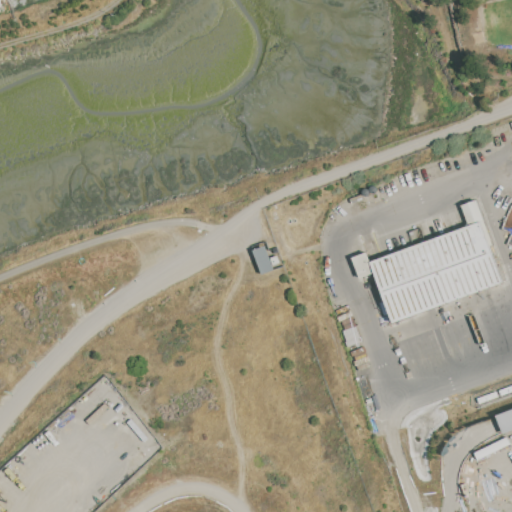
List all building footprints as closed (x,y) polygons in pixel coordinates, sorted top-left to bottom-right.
[(488,246),(480,223),(469,227),(462,205),(477,200),(493,244),(488,246)] [(392,322),(374,273),(371,263),(469,227),(480,223),(488,246),(502,282),(392,322)] [(273,270),(266,246),(253,250),(260,274),(273,270)] [(374,273),(360,278),(352,258),(369,252),(372,259),(370,260),(371,263),(374,273)] [(511,408),(495,414),(502,434),(511,430),(511,408)]
